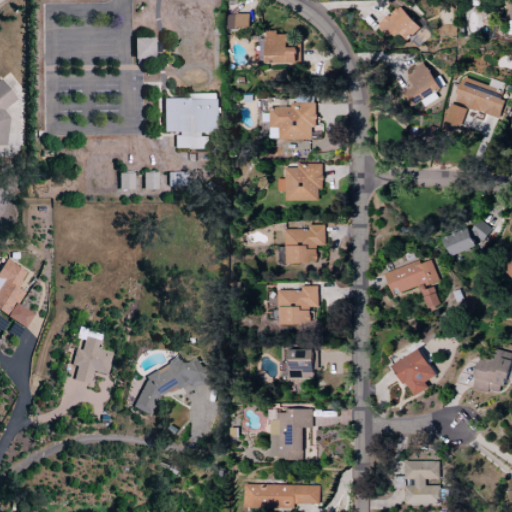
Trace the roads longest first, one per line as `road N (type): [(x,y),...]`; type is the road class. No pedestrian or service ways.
road 1 (residential): [(288,0),(327,30),(358,99),(358,511)]
road 2 (residential): [(511,187),(358,177)]
